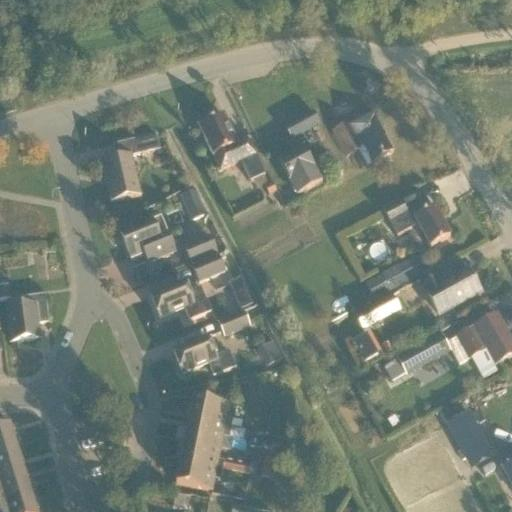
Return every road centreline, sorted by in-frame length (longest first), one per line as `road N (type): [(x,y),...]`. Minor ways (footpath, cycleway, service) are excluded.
road 1 (tertiary): [(400,66),(351,45),(271,53),(49,114)]
road 2 (residential): [(81,502),(138,482),(154,420),(152,395),(115,311),(83,291)]
road 3 (tertiary): [(511,230),(449,125),(400,66)]
road 4 (residential): [(83,291),(49,114)]
